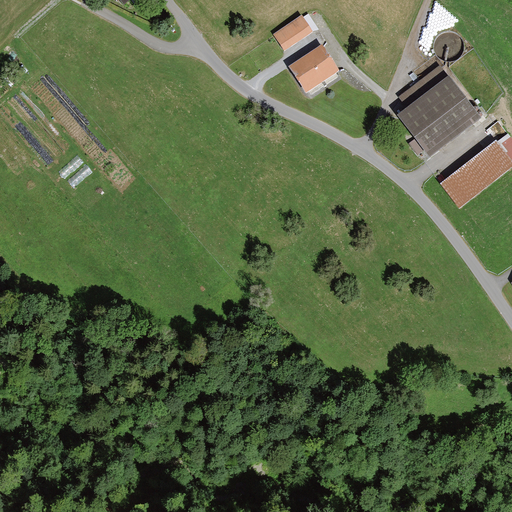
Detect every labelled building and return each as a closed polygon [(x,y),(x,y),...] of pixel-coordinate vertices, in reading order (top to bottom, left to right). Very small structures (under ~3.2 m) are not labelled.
[(302,20),(277,36),(286,50),(311,33),(302,20)] [(321,50),(307,60),(322,82),(336,73),(321,50)] [(307,60),(292,69),(307,92),(322,82),(307,60)] [(449,85),(402,119),(430,155),(476,121),(449,85)] [(496,146),(445,186),(461,206),(511,166),(496,146)]
